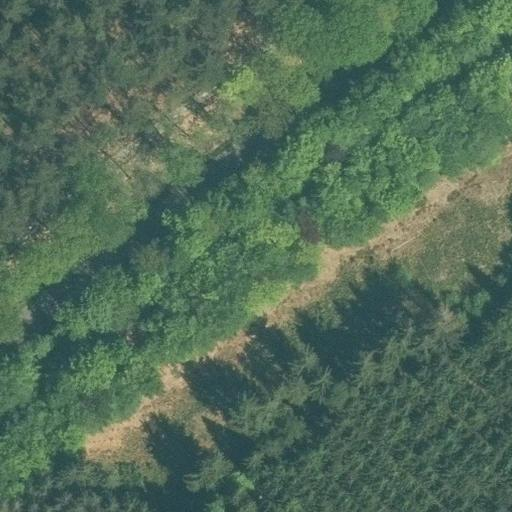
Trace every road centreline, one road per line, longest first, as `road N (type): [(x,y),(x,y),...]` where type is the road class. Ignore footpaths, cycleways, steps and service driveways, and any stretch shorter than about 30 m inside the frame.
road 1 (track): [(511,24),(0,441)]
road 2 (primary): [(0,348),(280,128),(465,0)]
